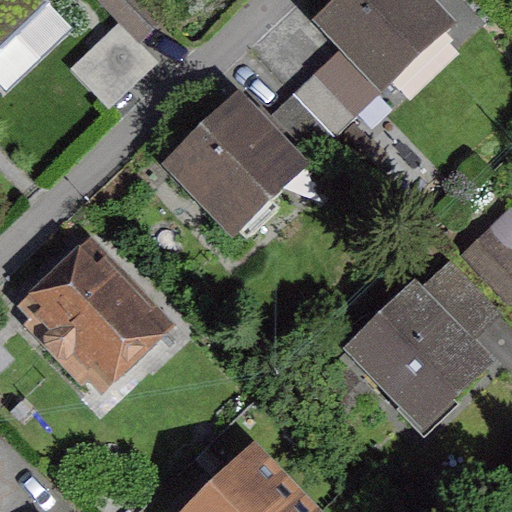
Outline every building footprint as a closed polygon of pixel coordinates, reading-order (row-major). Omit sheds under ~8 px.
[(40,0),(0,0),(0,62),(52,12),(40,0)] [(173,48),(128,0),(103,0),(124,21),(75,67),(112,106),(173,48)] [(429,0),(350,0),(320,27),(383,98),(458,32),(429,0)] [(246,107),(172,176),(238,247),(312,177),(246,107)] [(91,249),(19,313),(102,407),(174,343),(91,249)] [(423,292),(350,353),(425,441),(498,379),(423,292)] [(312,511),(259,455),(198,511),(312,511)]
